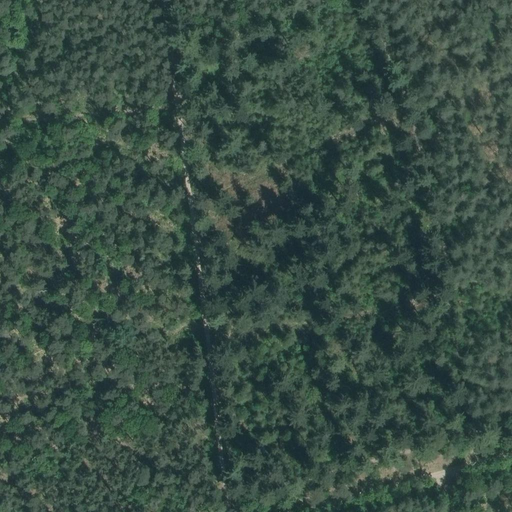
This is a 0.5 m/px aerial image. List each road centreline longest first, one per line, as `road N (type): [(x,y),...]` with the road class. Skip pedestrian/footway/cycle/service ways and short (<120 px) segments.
road 1 (unknown): [(466,434),(417,168),(350,0)]
road 2 (track): [(219,511),(178,99)]
road 3 (unknown): [(511,421),(217,499),(128,511)]
road 4 (track): [(511,444),(274,511)]
